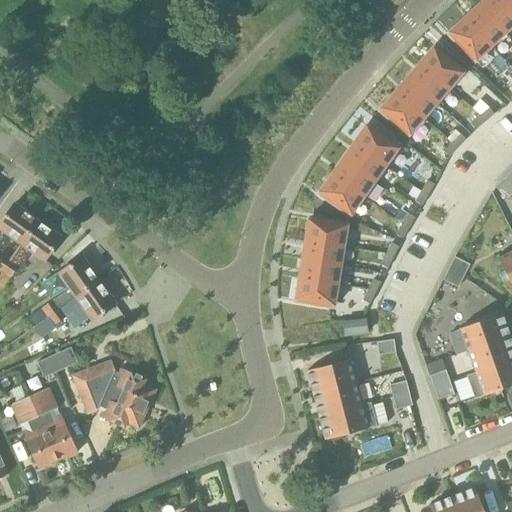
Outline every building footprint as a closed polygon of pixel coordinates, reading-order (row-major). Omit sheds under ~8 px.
[(484,0),(478,6),(505,34),(511,26),(511,13),(499,0),(484,0)] [(511,0),(499,0),(511,13),(511,0)] [(464,19),(491,47),(505,34),(478,6),(464,19)] [(491,47),(464,19),(449,33),(475,62),(491,47)] [(433,49),(419,65),(448,90),(462,74),(433,49)] [(435,105),(448,90),(419,65),(406,79),(435,105)] [(394,94),(423,119),(435,105),(406,79),(394,94)] [(409,135),(423,119),(394,94),(380,110),(409,135)] [(488,109),(479,117),(484,123),(493,115),(488,109)] [(484,123),(479,117),(470,124),(475,131),(484,123)] [(366,127),(353,144),(385,166),(397,149),(366,127)] [(451,143),(457,149),(465,140),(459,135),(451,143)] [(457,149),(451,143),(443,152),(449,158),(457,149)] [(342,160),(374,182),(385,166),(353,144),(342,160)] [(374,182),(342,160),(331,176),(363,198),(374,182)] [(511,169),(503,179),(511,187),(511,169)] [(363,198),(331,176),(319,193),(350,215),(363,198)] [(511,194),(511,187),(503,179),(494,188),(507,200),(511,194)] [(420,192),(427,196),(433,185),(426,182),(420,192)] [(427,196),(420,192),(414,202),(421,206),(427,196)] [(0,230),(7,236),(20,245),(36,223),(13,207),(0,225),(0,230)] [(401,225),(408,229),(414,219),(407,215),(401,225)] [(308,220),(304,241),(342,248),(346,227),(308,220)] [(51,233),(36,223),(20,245),(21,245),(30,252),(44,262),(59,239),(51,233)] [(408,229),(401,225),(395,235),(402,240),(408,229)] [(339,267),(342,248),(304,241),(301,260),(339,267)] [(385,255),(392,258),(398,248),(391,244),(385,255)] [(511,250),(497,258),(509,282),(511,288),(511,250)] [(0,273),(1,274),(9,262),(0,255),(0,273)] [(387,269),(392,258),(385,255),(380,265),(387,269)] [(454,258),(448,269),(463,277),(469,265),(454,258)] [(75,299),(97,283),(80,259),(58,275),(75,299)] [(301,260),(298,279),(336,286),(339,267),(301,260)] [(18,268),(9,262),(1,274),(10,280),(18,268)] [(463,277),(448,269),(442,280),(458,288),(463,277)] [(336,286),(298,279),(295,300),(333,307),(336,286)] [(372,280),(367,291),(374,294),(380,283),(372,280)] [(114,306),(97,283),(75,299),(92,321),(114,306)] [(369,305),(374,294),(367,291),(362,301),(369,305)] [(53,302),(42,310),(47,319),(59,310),(53,302)] [(59,310),(47,319),(48,319),(52,325),(54,327),(65,319),(59,310)] [(506,328),(505,324),(503,318),(502,318),(501,314),(485,320),(485,321),(459,329),(467,352),(509,337),(508,335),(509,334),(506,328)] [(364,321),(342,324),(343,337),(366,335),(364,321)] [(511,343),(510,339),(510,340),(509,337),(467,352),(475,373),(466,376),(466,377),(511,360),(511,343)] [(376,343),(378,356),(395,353),(393,340),(376,343)] [(59,353),(66,369),(77,364),(70,348),(59,353)] [(59,353),(47,358),(54,374),(66,369),(59,353)] [(43,379),(54,374),(47,358),(36,363),(43,379)] [(511,360),(466,377),(474,399),(507,388),(511,386),(511,360)] [(71,376),(147,410),(155,390),(143,385),(145,380),(130,373),(130,374),(120,369),(118,374),(114,372),(115,371),(111,361),(71,376)] [(308,382),(309,382),(310,386),(309,386),(311,392),(312,395),(355,384),(349,361),(323,368),(323,367),(306,372),(307,375),(308,382)] [(429,377),(433,389),(449,383),(445,371),(429,377)] [(138,429),(147,410),(71,376),(87,415),(97,411),(101,412),(99,417),(109,421),(109,422),(124,429),(126,424),(138,429)] [(389,386),(392,398),(408,394),(405,382),(389,386)] [(449,383),(433,389),(437,400),(453,395),(449,383)] [(317,415),(318,417),(370,404),(370,403),(361,405),(355,384),(312,395),(313,398),(312,398),(314,404),(315,408),(317,415)] [(47,388),(28,397),(57,461),(77,453),(60,415),(55,417),(53,411),(57,409),(47,388)] [(412,406),(408,394),(392,398),(395,411),(412,406)] [(57,461),(28,397),(9,405),(19,426),(23,424),(26,430),(21,432),(38,470),(57,461)] [(320,427),(321,430),(323,437),(324,441),(342,436),(376,427),(370,404),(318,417),(318,420),(320,427)] [(457,511),(482,511),(474,488),(451,497),(457,511)] [(457,511),(451,497),(429,506),(431,511),(457,511)]
